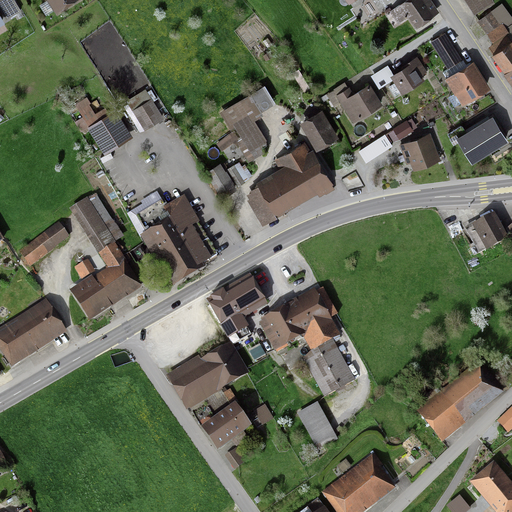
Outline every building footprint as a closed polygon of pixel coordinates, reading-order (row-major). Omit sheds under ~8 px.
[(0,8),(6,19),(20,10),(14,0),(1,0),(0,1),(0,8)] [(50,0),(56,8),(68,0),(50,0)] [(436,9),(429,0),(410,0),(406,3),(418,21),(436,9)] [(465,0),(474,14),(494,1),(493,0),(465,0)] [(399,4),(392,10),(400,21),(407,16),(399,4)] [(382,13),(389,23),(393,21),(387,10),(382,13)] [(492,11),(479,21),(491,38),(506,28),(492,11)] [(432,41),(449,68),(461,60),(444,33),(432,41)] [(505,36),(491,46),(511,76),(511,42),(511,43),(505,36)] [(412,65),(394,76),(398,83),(401,81),(405,89),(421,78),(419,75),(425,71),(417,58),(410,62),(412,65)] [(454,106),(486,87),(471,64),(447,80),(455,93),(448,97),(454,106)] [(394,76),(388,66),(374,75),(380,85),(394,76)] [(353,95),(345,82),(334,89),(342,102),(348,99),(359,117),(380,103),(369,85),(353,95)] [(330,92),(321,98),(324,102),(332,96),(330,92)] [(248,96),(226,110),(250,149),(263,141),(247,115),(256,110),(248,96)] [(145,128),(162,117),(151,100),(134,110),(145,128)] [(105,152),(126,139),(110,113),(107,115),(103,109),(92,115),(90,112),(81,117),(86,123),(87,123),(105,152)] [(332,136),(319,112),(304,121),(308,129),(309,128),(319,144),(332,136)] [(474,162),(506,143),(492,119),(466,135),(461,126),(448,134),(453,143),(460,139),(474,162)] [(394,129),(400,137),(412,130),(406,121),(394,129)] [(385,135),(359,151),(365,160),(390,144),(385,135)] [(428,137),(401,147),(407,163),(414,161),(416,165),(436,157),(428,137)] [(218,144),(222,149),(228,144),(224,139),(218,144)] [(302,144),(279,157),(285,168),(308,154),(302,144)] [(326,178),(314,158),(258,190),(257,188),(255,189),(258,193),(250,197),(266,222),(273,218),(269,212),(326,178)] [(208,173),(222,196),(235,188),(220,165),(208,173)] [(228,169),(238,186),(244,182),(234,165),(228,169)] [(168,284),(217,255),(184,198),(166,208),(162,201),(136,216),(166,265),(159,269),(168,284)] [(72,209),(92,240),(107,231),(87,200),(72,209)] [(493,217),(467,231),(479,253),(505,239),(493,217)] [(22,253),(30,264),(66,237),(58,226),(22,253)] [(111,240),(98,249),(109,266),(122,257),(111,240)] [(76,267),(82,277),(93,271),(87,261),(76,267)] [(88,315),(137,282),(125,264),(76,296),(88,315)] [(249,281),(210,304),(233,345),(251,334),(241,319),(250,313),(248,309),(261,302),(249,281)] [(309,326),(320,344),(331,338),(338,334),(317,295),(262,325),(276,350),(281,347),(283,348),(279,343),(309,326)] [(0,347),(2,346),(12,362),(60,330),(44,305),(30,314),(31,316),(0,336),(0,347)] [(354,380),(331,338),(320,344),(324,351),(305,361),(325,396),(354,380)] [(171,383),(185,406),(246,370),(232,347),(171,383)] [(440,436),(498,389),(479,366),(460,381),(462,383),(423,415),(440,436)] [(424,401),(429,397),(424,390),(419,394),(424,401)] [(202,427),(205,428),(216,420),(206,403),(192,411),(202,427)] [(265,405),(256,411),(263,424),(273,418),(265,405)] [(318,449),(335,440),(315,405),(299,414),(318,449)] [(232,409),(216,420),(205,428),(218,446),(247,425),(234,407),(232,409)] [(511,425),(511,410),(500,421),(508,429),(511,425)] [(236,449),(229,454),(238,466),(244,462),(236,449)] [(329,496),(341,511),(354,511),(388,486),(376,469),(382,465),(373,454),(367,459),(370,462),(356,473),(357,475),(329,496)] [(493,503),(510,488),(494,468),(477,482),(485,492),(493,503)] [(510,488),(493,503),(500,511),(508,511),(511,509),(511,489),(511,488),(510,488)] [(327,511),(318,500),(301,511),(327,511)]
